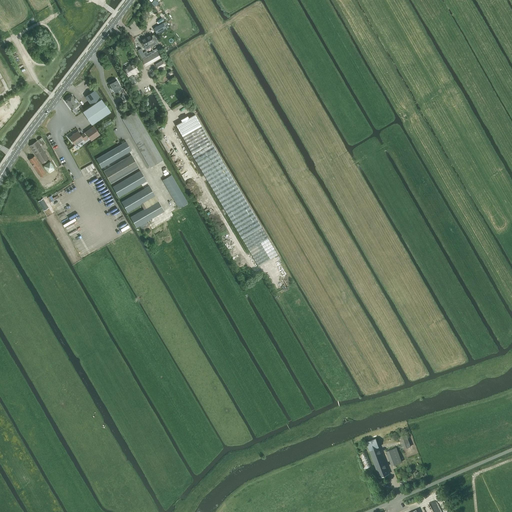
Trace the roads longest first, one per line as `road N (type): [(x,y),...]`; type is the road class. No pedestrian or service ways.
road 1 (primary): [(0,177),(131,0)]
road 2 (unclassified): [(367,511),(511,449)]
